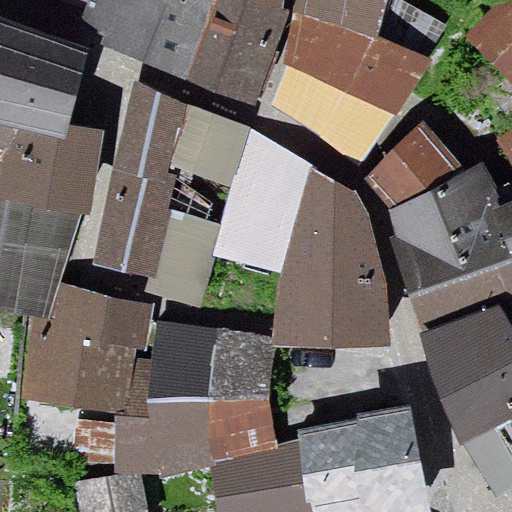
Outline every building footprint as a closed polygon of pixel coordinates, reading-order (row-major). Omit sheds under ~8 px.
[(87,0),(82,15),(180,69),(205,0),(87,0)] [(205,0),(180,69),(254,97),(288,6),(287,0),(205,0)] [(307,0),(309,21),(277,111),(358,165),(431,55),(379,26),(386,0),(307,0)] [(511,0),(501,0),(507,8),(478,39),(511,70),(511,0)] [(0,18),(0,17),(0,309),(39,315),(31,408),(124,414),(129,475),(95,484),(101,511),(433,511),(448,506),(395,357),(378,222),(310,167),(212,114),(119,66),(0,18)] [(422,124),(368,174),(394,201),(430,313),(507,288),(511,286),(511,244),(497,199),(485,161),(464,167),(422,124)] [(511,193),(497,199),(511,244),(511,193)] [(511,303),(507,288),(430,313),(467,431),(500,485),(511,476),(511,303)]
